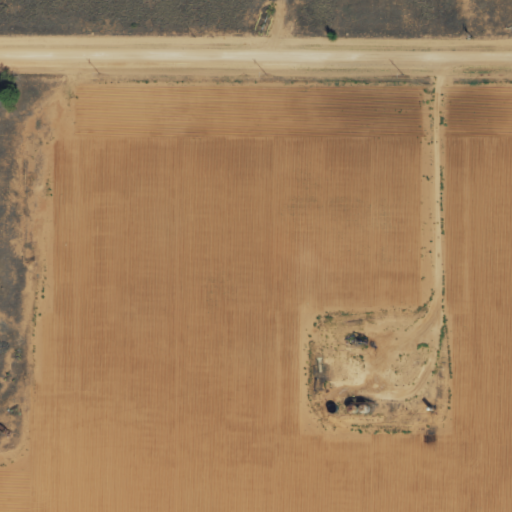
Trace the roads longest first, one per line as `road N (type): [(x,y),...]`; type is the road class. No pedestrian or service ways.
road 1 (residential): [(511,36),(0,38)]
road 2 (residential): [(58,39),(48,227),(22,293),(0,315)]
